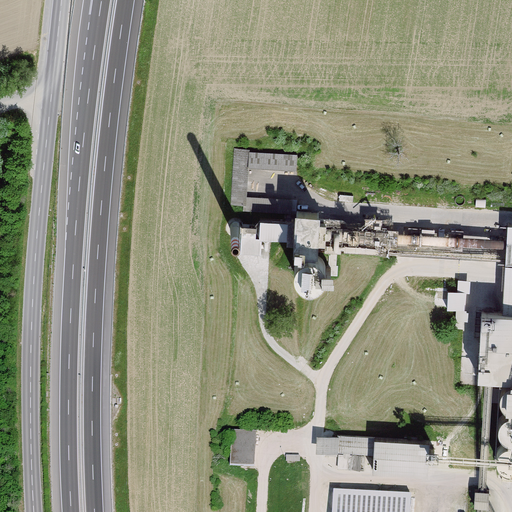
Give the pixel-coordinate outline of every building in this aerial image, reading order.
[(248,150),(235,149),(231,205),(243,206),(243,211),(296,214),(296,219),(286,218),(285,223),(260,221),(259,236),(287,238),(287,239),(295,240),(294,250),(309,251),(309,252),(307,253),(305,253),(302,254),(300,256),(298,257),(297,259),(296,261),(295,262),(295,264),(294,266),(294,268),(294,271),(295,274),(296,277),(298,279),(300,281),(302,282),(305,284),(313,284),(316,283),(318,282),(320,281),(322,279),(323,277),(324,276),(337,276),(338,266),(336,265),(337,253),(329,252),(328,265),(326,265),(325,262),(324,260),(322,258),(321,257),(319,255),(317,254),(314,253),(315,251),(316,251),(317,242),(325,242),(325,251),(390,255),(391,234),(403,234),(403,226),(391,226),(391,229),(321,225),(321,222),(318,222),(319,212),(296,211),(297,200),(245,197),(247,166),(296,169),(297,154),(248,151),(248,150)] [(511,223),(508,223),(505,273),(503,312),(482,310),(478,376),(510,378),(510,380),(509,381),(500,388),(500,399),(507,408),(507,410),(498,418),(498,430),(505,438),(505,441),(497,448),(496,459),(504,468),(504,469),(502,469),(502,478),(511,478),(511,223)] [(434,231),(411,229),(410,245),(433,246),(434,231)] [(262,237),(241,235),(240,251),(261,253),(262,237)] [(256,432),(232,431),(230,464),(254,466),(256,432)] [(429,440),(337,435),(336,452),(384,455),(383,470),(427,473),(429,440)] [(364,456),(339,454),(338,468),(363,469),(364,456)] [(489,490),(475,489),(474,505),(488,506),(489,490)] [(410,511),(411,496),(333,491),(331,511),(410,511)]
